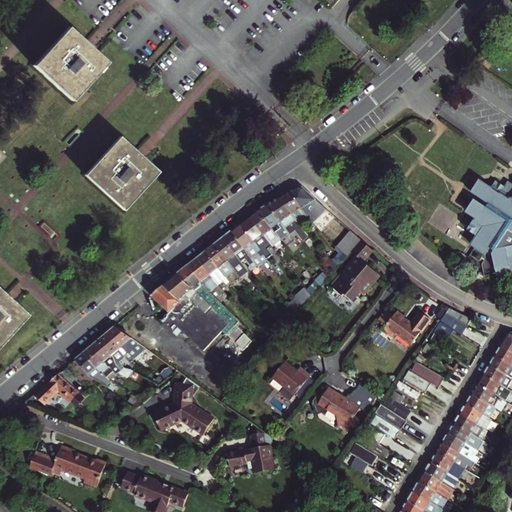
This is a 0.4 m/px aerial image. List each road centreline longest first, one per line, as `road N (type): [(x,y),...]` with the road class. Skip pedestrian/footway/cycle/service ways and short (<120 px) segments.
road 1 (tertiary): [(0,398),(293,161)]
road 2 (tertiary): [(293,161),(396,82),(477,0)]
road 3 (residential): [(390,503),(503,316)]
road 4 (residential): [(200,482),(0,400)]
road 5 (residential): [(293,161),(410,264)]
road 6 (residential): [(410,264),(328,368)]
